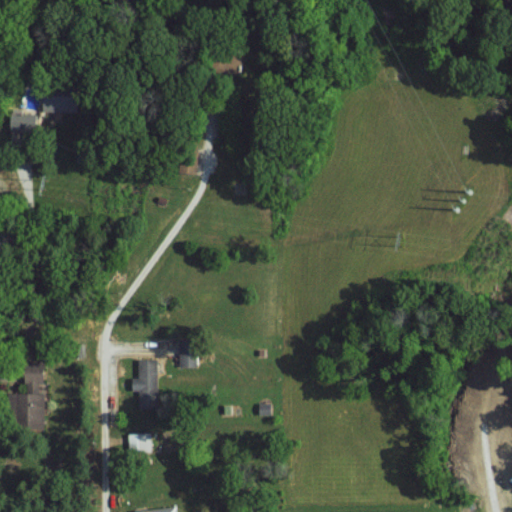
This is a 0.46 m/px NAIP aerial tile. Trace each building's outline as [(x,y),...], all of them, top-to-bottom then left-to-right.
[(43,110),(78,111),(79,94),(44,94),(43,110)] [(36,114),(12,112),(11,131),(35,132),(36,114)] [(196,173),(198,158),(182,156),(180,172),(196,173)] [(181,367),(197,366),(197,343),(181,344),(181,367)] [(139,378),(133,378),(133,391),(139,391),(139,404),(157,405),(158,359),(139,358),(139,378)] [(45,363),(26,363),(26,392),(14,392),(14,427),(45,427),(45,363)] [(151,432),(129,433),(130,452),(152,451),(151,432)]
